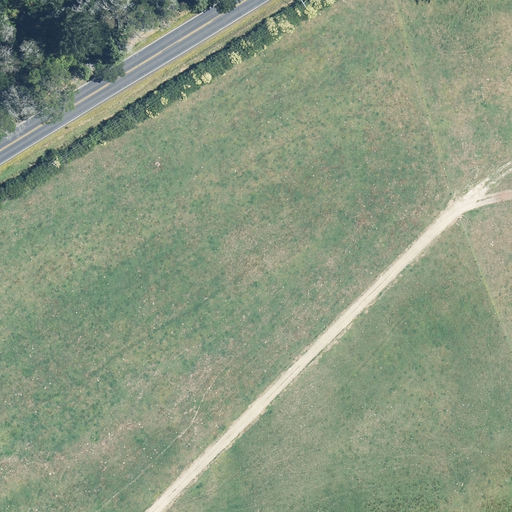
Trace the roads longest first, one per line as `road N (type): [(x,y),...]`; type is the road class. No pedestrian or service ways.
road 1 (track): [(142,511),(457,198),(511,171)]
road 2 (secondary): [(237,0),(0,141)]
